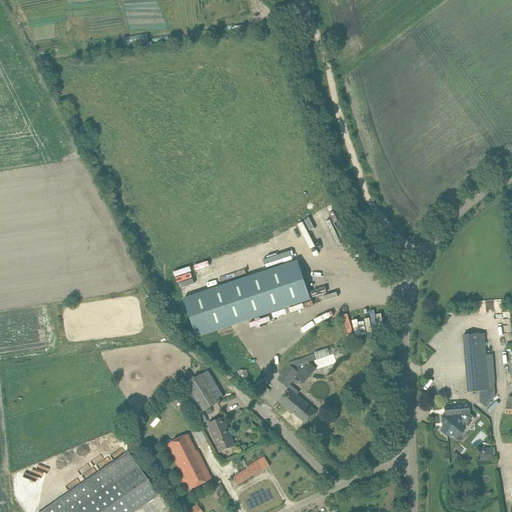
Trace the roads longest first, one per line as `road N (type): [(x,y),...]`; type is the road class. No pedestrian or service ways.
road 1 (unclassified): [(411,459),(403,340),(411,287),(452,219),(511,176)]
road 2 (track): [(425,256),(369,197),(304,0)]
road 3 (unclassified): [(339,485),(244,398)]
